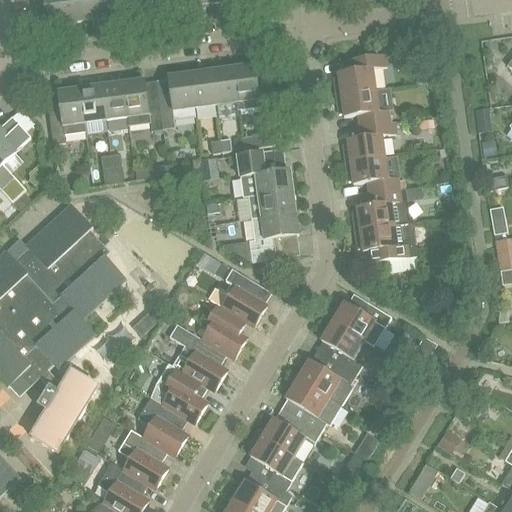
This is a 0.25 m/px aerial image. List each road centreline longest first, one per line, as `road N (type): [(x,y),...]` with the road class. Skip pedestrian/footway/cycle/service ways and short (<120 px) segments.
road 1 (residential): [(185,511),(331,267),(299,30)]
road 2 (residential): [(7,70),(299,30)]
road 3 (residential): [(299,30),(511,2)]
